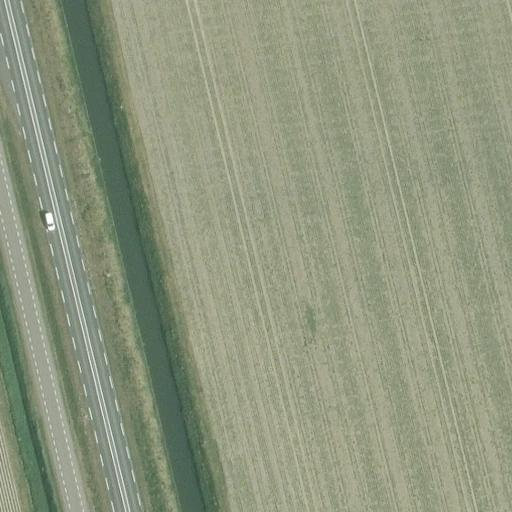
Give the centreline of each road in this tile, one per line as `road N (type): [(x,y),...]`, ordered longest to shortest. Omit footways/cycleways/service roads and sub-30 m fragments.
road 1 (primary): [(126,511),(5,0)]
road 2 (unclassified): [(78,511),(0,182)]
